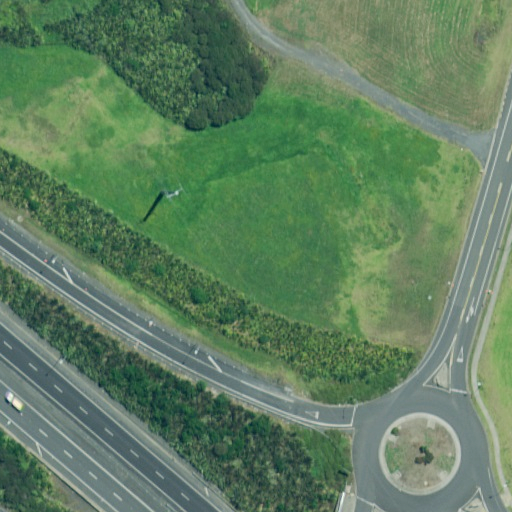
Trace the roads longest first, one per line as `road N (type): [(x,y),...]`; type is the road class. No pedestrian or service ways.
road 1 (motorway): [(0,239),(167,349),(273,401),(382,414)]
road 2 (track): [(506,160),(251,25),(237,0)]
road 3 (motorway): [(0,334),(206,511)]
road 4 (motorway): [(136,511),(0,395)]
road 5 (secondary): [(511,141),(462,311)]
